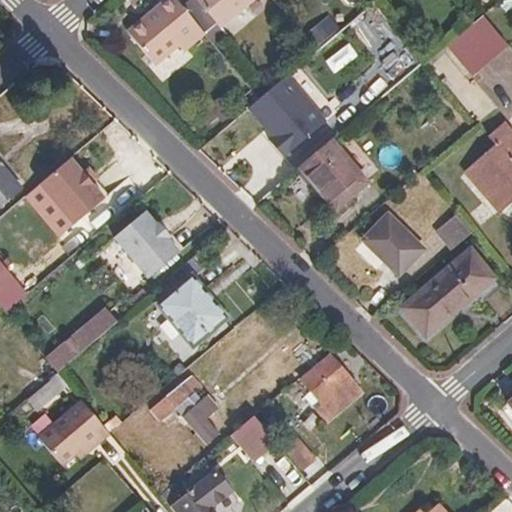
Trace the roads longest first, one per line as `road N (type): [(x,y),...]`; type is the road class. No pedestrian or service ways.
road 1 (residential): [(435,400),(47,29)]
road 2 (residential): [(435,400),(303,511)]
